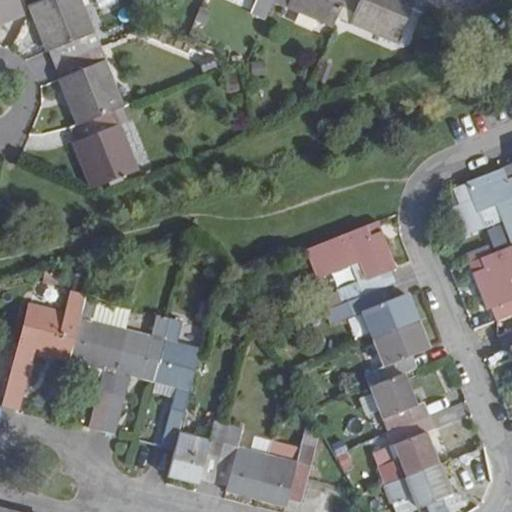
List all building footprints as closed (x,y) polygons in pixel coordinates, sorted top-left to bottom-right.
[(0,0),(0,19),(4,18),(6,23),(23,16),(17,0),(0,0)] [(52,53),(57,66),(89,54),(85,41),(94,37),(79,0),(49,0),(31,7),(39,26),(44,24),(48,36),(43,38),(49,54),(52,53)] [(118,0),(97,0),(102,12),(121,7),(118,0)] [(257,0),(252,14),(265,20),(273,1),(273,0),(257,0)] [(290,0),(288,7),(332,26),(336,17),(340,8),(343,0),(290,0)] [(343,0),(340,8),(354,14),(350,23),(395,42),(413,0),(411,0),(343,0)] [(340,8),(336,17),(350,23),(354,14),(340,8)] [(95,68),(89,54),(57,66),(63,80),(60,80),(65,97),(71,95),(75,106),(70,107),(77,126),(102,116),(121,109),(104,64),(95,68)] [(117,128),(108,131),(102,116),(77,126),(71,128),(77,143),(74,144),(80,161),(85,160),(89,171),(85,172),(92,191),(134,175),(117,128)] [(454,192),(469,230),(485,225),(480,212),(497,206),(503,221),(511,243),(511,165),(466,183),(468,187),(454,192)] [(363,297),(386,288),(396,283),(390,269),(394,267),(377,224),(305,252),(316,278),(351,264),(363,297)] [(491,307),(496,323),(511,316),(511,284),(510,280),(511,279),(511,245),(468,264),(486,309),(491,307)] [(405,294),(391,299),(386,288),(363,297),(347,304),(326,312),(332,326),(364,313),(374,338),(416,321),(405,294)] [(3,407),(6,408),(16,410),(19,411),(35,346),(55,351),(54,357),(68,360),(85,298),(70,294),(65,315),(29,306),(3,407)] [(97,301),(85,298),(68,360),(80,364),(83,357),(103,364),(88,429),(91,429),(102,432),(128,330),(92,322),(97,301)] [(131,311),(97,301),(92,322),(128,330),(131,311)] [(138,378),(152,382),(168,319),(155,316),(149,335),(128,330),(102,432),(115,435),(131,370),(139,373),(138,378)] [(176,342),(180,322),(168,319),(152,382),(165,385),(166,379),(176,382),(159,447),(174,451),(180,432),(200,349),(176,342)] [(413,354),(428,348),(416,321),(374,338),(385,364),(374,369),(379,384),(403,374),(419,368),(413,354)] [(511,330),(496,337),(501,350),(511,347),(511,351),(511,330)] [(423,403),(415,405),(403,374),(379,384),(370,388),(382,419),(392,415),(397,429),(428,417),(423,403)] [(370,388),(359,393),(371,424),(382,419),(370,388)] [(392,415),(382,419),(388,434),(397,429),(392,415)] [(397,429),(403,442),(373,453),(385,484),(438,463),(426,433),(433,430),(428,417),(397,429)] [(180,432),(174,451),(168,477),(200,485),(202,478),(206,459),(219,461),(227,425),(216,423),(210,440),(180,432)] [(228,484),(227,491),(257,499),(268,454),(238,447),(243,429),(227,425),(219,461),(233,465),(228,484)] [(301,449),(271,441),(268,454),(298,462),(301,449)] [(298,462),(268,454),(257,499),(286,507),(288,500),(293,480),(306,483),(316,448),(302,445),(301,449),(298,462)] [(206,459),(202,478),(214,481),(219,461),(206,459)] [(219,461),(214,481),(228,484),(233,465),(219,461)] [(458,491),(450,494),(438,463),(385,484),(393,504),(412,496),(416,508),(428,505),(430,511),(449,511),(464,506),(458,491)] [(288,500),(301,503),(306,483),(293,480),(288,500)] [(412,496),(393,504),(395,511),(404,511),(416,508),(412,496)]
